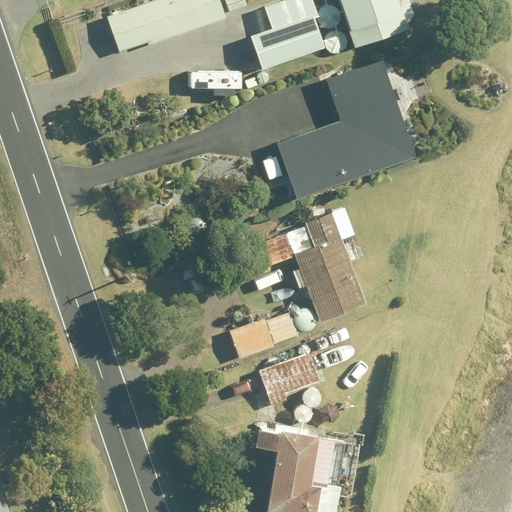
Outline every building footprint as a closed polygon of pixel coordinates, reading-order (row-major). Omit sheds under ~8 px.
[(122,50),(227,18),(221,0),(156,0),(111,14),(122,50)] [(311,3),(314,2),(313,0),(286,0),(267,7),(275,27),(253,35),(265,68),(326,46),(313,10),(311,3)] [(404,0),(343,0),(357,45),(413,29),(404,0)] [(300,196),(420,155),(386,59),(328,80),(342,121),(281,142),(300,196)] [(343,239),(357,233),(346,206),(288,231),(325,319),(369,301),(343,239)] [(297,336),(288,311),(231,331),(240,356),(297,336)] [(275,402),(323,378),(308,349),(260,372),(275,402)] [(333,481),(338,435),(262,427),(261,445),(279,447),(273,509),(303,511),(340,511),(344,482),(333,481)] [(12,511),(0,475),(0,511),(12,511)]
